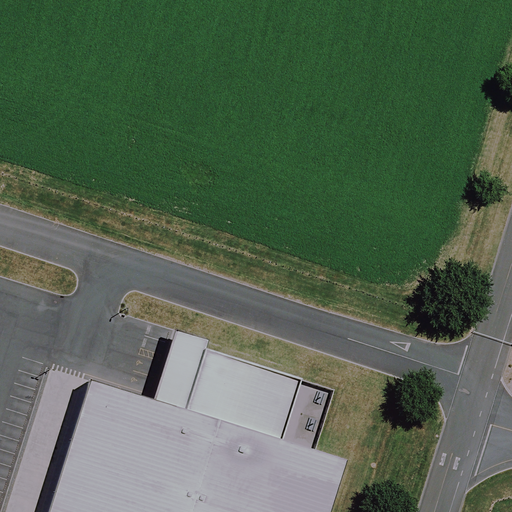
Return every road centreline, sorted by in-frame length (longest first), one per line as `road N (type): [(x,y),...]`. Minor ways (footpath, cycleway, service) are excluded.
road 1 (unknown): [(475,380),(104,269)]
road 2 (unclassified): [(511,263),(434,511)]
road 3 (unknown): [(104,269),(83,309),(0,396)]
